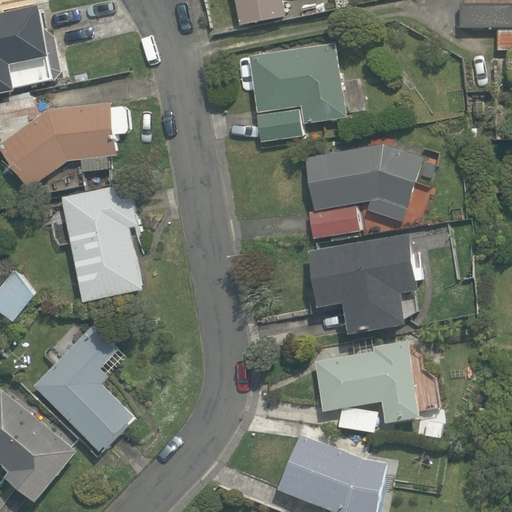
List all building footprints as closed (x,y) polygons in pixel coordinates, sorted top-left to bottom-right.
[(246,0),(251,28),(298,21),(294,0),(246,0)] [(502,54),(511,54),(511,3),(465,3),(465,32),(502,32),(502,54)] [(64,60),(56,11),(10,19),(7,6),(0,6),(0,98),(29,94),(25,67),(64,60)] [(347,52),(259,61),(267,134),(355,125),(347,52)] [(38,190),(68,167),(87,165),(89,185),(116,182),(113,151),(126,150),(125,137),(138,136),(135,108),(56,117),(48,123),(42,98),(0,107),(0,116),(9,154),(37,190),(38,190)] [(395,150),(315,163),(322,210),(315,211),(321,246),(371,238),(365,205),(379,203),(375,216),(408,227),(428,161),(395,150)] [(58,211),(66,252),(83,248),(95,306),(155,294),(144,238),(153,236),(145,200),(136,202),(133,186),(73,198),(75,208),(58,211)] [(322,260),(332,316),(360,311),(366,339),(421,329),(415,295),(430,292),(421,242),(322,260)] [(47,296),(21,273),(0,296),(0,305),(21,324),(47,296)] [(60,369),(43,386),(118,458),(150,425),(111,387),(135,362),(99,328),(88,340),(72,325),(44,354),(60,369)] [(420,342),(380,346),(381,351),(321,361),(325,389),(329,411),(344,409),(361,406),(376,403),(389,402),(391,413),(392,423),(430,416),(420,342)] [(7,391),(0,399),(0,453),(23,472),(16,481),(48,506),(88,455),(7,391)] [(369,458),(373,446),(341,436),(337,449),(307,440),(289,498),(335,511),(387,511),(401,468),(369,458)]
